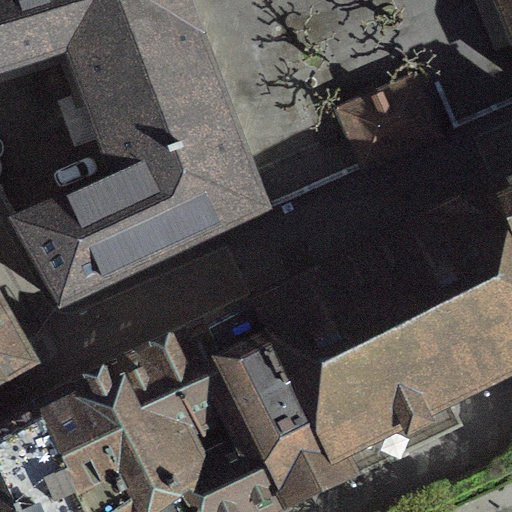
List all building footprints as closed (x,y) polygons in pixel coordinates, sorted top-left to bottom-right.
[(0,0),(0,73),(64,53),(112,182),(12,226),(15,232),(16,232),(56,302),(55,302),(59,309),(80,299),(80,298),(143,269),(143,270),(186,250),(245,222),(246,222),(264,214),(263,213),(234,141),(235,140),(233,133),(232,133),(194,37),(195,37),(192,30),(191,31),(179,0),(0,0)] [(511,0),(499,0),(511,31),(511,0)] [(397,90),(352,109),(376,163),(420,144),(397,90)] [(511,182),(494,190),(492,191),(491,192),(511,235),(511,182)] [(354,481),(353,479),(444,435),(432,410),(509,371),(511,370),(511,235),(491,192),(425,224),(256,306),(337,457),(340,456),(353,482),(354,481)] [(349,480),(350,483),(353,482),(340,456),(337,457),(256,306),(208,333),(289,508),(349,480)] [(0,378),(23,365),(0,321),(0,378)] [(173,491),(187,511),(279,511),(289,508),(208,333),(116,375),(173,491)] [(187,511),(173,491),(116,375),(75,393),(134,511),(187,511)] [(134,511),(75,393),(33,413),(79,511),(134,511)] [(79,511),(33,413),(0,429),(0,497),(6,511),(79,511)]
